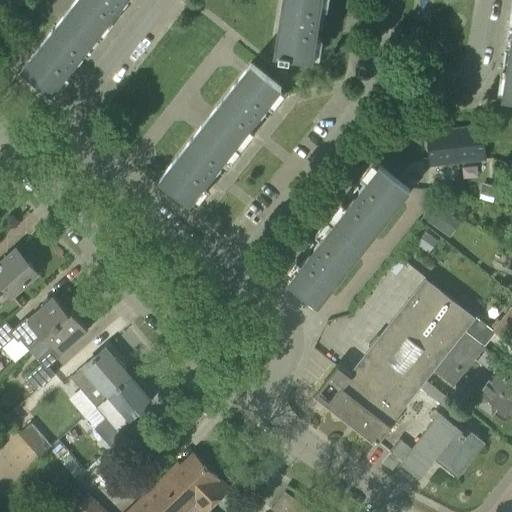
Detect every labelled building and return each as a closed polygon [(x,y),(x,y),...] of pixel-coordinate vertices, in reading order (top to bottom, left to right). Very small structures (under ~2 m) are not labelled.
[(75,0),(68,11),(97,34),(123,0),(75,0)] [(320,0),(282,0),(275,52),(279,52),(278,56),(289,58),(290,54),(312,58),(320,0)] [(97,34),(68,11),(22,68),(51,91),(97,34)] [(511,96),(511,36),(503,95),(511,96)] [(206,120),(235,143),(280,86),(251,63),(206,120)] [(189,201),(235,143),(206,120),(160,178),(189,201)] [(483,125),(454,128),(458,163),(487,160),(483,125)] [(429,166),(458,163),(454,128),(425,132),(429,166)] [(379,165),(334,222),(363,246),(408,188),(379,165)] [(418,183),(417,176),(407,177),(408,185),(418,183)] [(496,196),(498,187),(483,183),(481,192),(496,196)] [(447,193),(442,201),(450,206),(455,197),(447,193)] [(461,222),(433,202),(423,218),(449,238),(461,222)] [(363,246),(334,222),(288,280),(318,303),(363,246)] [(426,231),(416,244),(428,254),(438,241),(426,231)] [(11,295),(38,272),(17,247),(0,262),(0,283),(1,283),(11,295)] [(476,316),(442,291),(425,278),(349,375),(336,365),(314,394),(376,441),(419,387),(424,380),(433,369),(465,329),(469,324),(476,316)] [(42,337),(45,335),(69,313),(54,295),(27,318),(26,317),(12,329),(6,321),(0,326),(0,349),(3,347),(15,360),(42,337)] [(511,307),(495,330),(510,342),(511,339),(511,307)] [(71,311),(69,313),(45,335),(54,345),(37,359),(42,364),(26,378),(37,390),(55,374),(48,366),(63,354),(61,352),(88,329),(71,311)] [(485,345),(465,329),(433,369),(453,384),(485,345)] [(96,407),(105,399),(130,377),(124,370),(126,368),(117,356),(114,358),(105,347),(70,377),(96,407)] [(488,409),(494,402),(506,412),(511,404),(511,366),(506,362),(491,380),(489,379),(480,391),(484,394),(478,401),(488,409)] [(150,400),(130,377),(105,399),(116,411),(106,419),(109,423),(96,434),(114,455),(132,439),(122,427),(129,420),(150,400)] [(463,412),(424,380),(419,387),(458,418),(463,412)] [(392,470),(396,464),(397,464),(400,460),(419,475),(440,448),(450,455),(443,463),(457,474),(482,442),(468,431),(465,435),(456,428),(457,427),(441,413),(411,451),(399,442),(391,452),(392,453),(388,458),(386,457),(382,463),(392,470)] [(39,455),(44,451),(51,445),(31,423),(19,434),(39,455)] [(109,511),(89,492),(88,494),(71,510),(73,511),(183,511),(193,503),(201,511),(205,511),(229,488),(193,453),(181,464),(177,460),(124,511),(109,511)] [(113,492),(123,483),(107,466),(97,474),(113,492)] [(310,511),(285,491),(271,508),(275,511),(310,511)]
